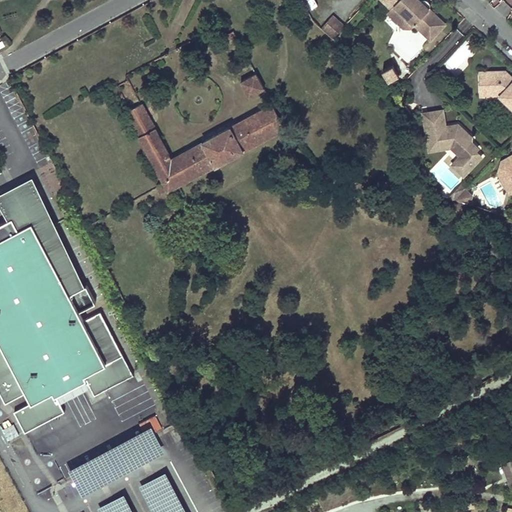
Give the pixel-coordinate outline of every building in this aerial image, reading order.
[(401,29),(409,29),(413,26),(428,40),(443,25),(427,10),(425,12),(417,4),(418,2),(416,0),(378,0),(379,0),(389,10),(385,14),(401,29)] [(419,2),(418,2),(417,4),(425,12),(427,10),(427,9),(427,8),(427,6),(427,5),(427,4),(426,3),(425,2),(423,1),(422,1),(420,1),(419,2)] [(321,27),(333,38),(344,26),(333,15),(321,27)] [(218,41),(219,43),(220,45),(236,36),(234,32),(218,41)] [(401,76),(397,67),(388,72),(393,81),(401,76)] [(487,71),(488,95),(500,94),(511,105),(511,75),(506,70),(487,71)] [(247,95),(255,92),(262,88),(256,74),(240,81),(247,95)] [(126,111),(130,109),(120,90),(129,85),(127,80),(113,87),(126,111)] [(140,136),(154,128),(141,104),(130,109),(126,111),(140,136)] [(140,136),(152,159),(165,182),(168,189),(216,163),(284,126),(272,104),(170,160),(154,128),(140,136)] [(423,114),(430,148),(453,143),(465,155),(455,166),(464,175),(482,156),(476,150),(478,147),(469,139),(464,134),(464,129),(458,124),(446,127),(442,110),(423,114)] [(472,136),(464,129),(464,134),(469,139),(472,136)] [(453,143),(430,148),(430,151),(451,147),(460,156),(452,164),(455,166),(465,155),(453,143)] [(511,157),(500,164),(497,176),(509,196),(511,195),(511,194),(511,157)] [(15,185),(0,192),(0,206),(2,209),(10,218),(13,217),(11,213),(27,204),(36,200),(49,224),(51,223),(63,245),(60,246),(81,286),(85,284),(43,202),(30,177),(15,185)] [(456,198),(471,203),(473,194),(466,187),(456,198)] [(96,301),(87,283),(85,284),(81,286),(60,246),(63,245),(51,223),(49,224),(36,200),(27,204),(11,213),(13,217),(10,218),(0,223),(0,390),(6,402),(24,392),(27,391),(32,402),(15,411),(26,431),(65,411),(56,395),(87,378),(95,394),(134,374),(101,310),(84,319),(79,310),(96,301)] [(16,424),(5,427),(8,439),(18,436),(16,424)] [(511,460),(503,464),(511,489),(511,460)]
